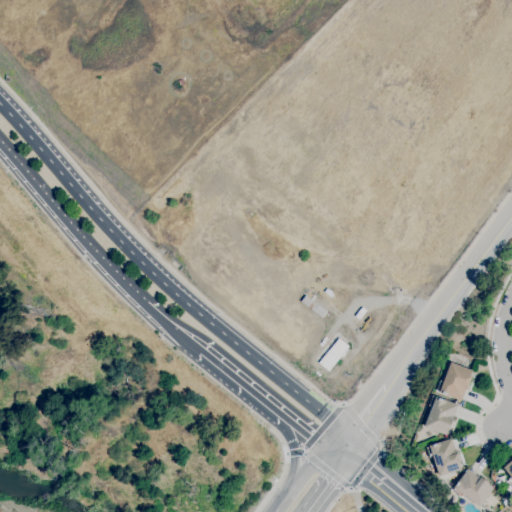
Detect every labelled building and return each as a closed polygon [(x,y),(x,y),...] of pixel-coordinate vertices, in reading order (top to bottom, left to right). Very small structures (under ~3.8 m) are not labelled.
[(322,317),(301,301),(302,300),(301,300),(304,296),(305,296),(306,295),(327,311),(322,317)] [(329,370),(319,362),(339,338),(349,346),(344,351),(347,353),(343,357),(341,355),(329,370)] [(462,401),(448,395),(448,396),(440,393),(441,392),(437,390),(440,381),(444,382),(452,362),(473,370),(471,376),(473,376),(469,387),(468,386),(467,390),(466,390),(462,401)] [(446,435),(424,426),(432,406),(429,405),(433,396),(436,397),(436,396),(459,405),(454,416),(455,416),(454,420),(449,432),(448,431),(446,435)] [(440,476),(433,456),(430,457),(427,447),(430,446),(430,445),(452,438),(456,449),(457,449),(458,452),(462,465),(461,465),(462,469),(440,476)] [(511,458),(502,468),(511,478),(511,458)] [(454,489),(455,488),(454,487),(468,468),(478,476),(479,475),(490,483),(489,484),(494,488),(481,506),(463,494),(461,497),(454,489)]
